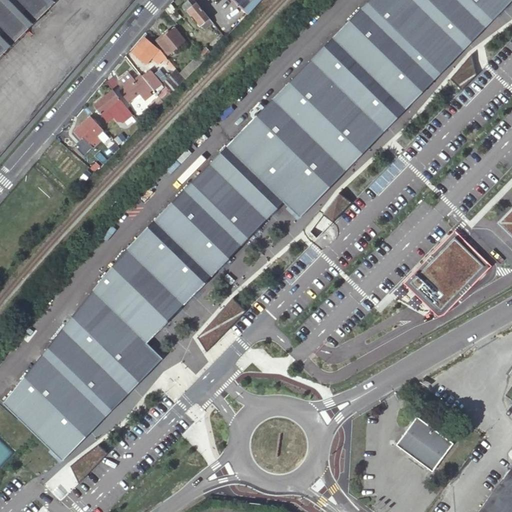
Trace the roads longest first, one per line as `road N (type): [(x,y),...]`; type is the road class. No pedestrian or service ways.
road 1 (tertiary): [(0,183),(156,0)]
road 2 (residential): [(511,311),(357,399)]
